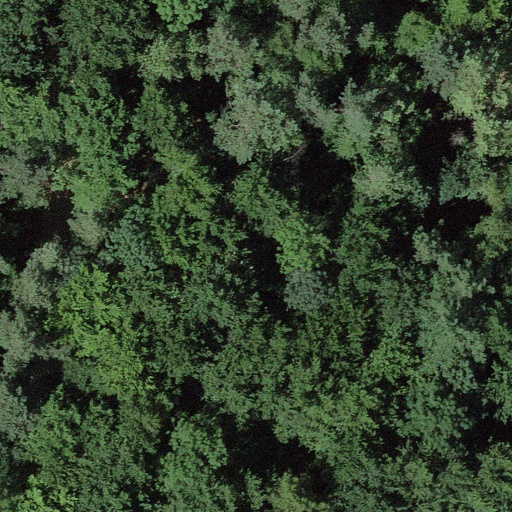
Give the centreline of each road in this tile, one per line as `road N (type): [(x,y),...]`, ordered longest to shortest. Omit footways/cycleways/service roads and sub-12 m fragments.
road 1 (track): [(39,0),(52,386),(16,511)]
road 2 (track): [(203,0),(144,214),(83,355),(52,386)]
